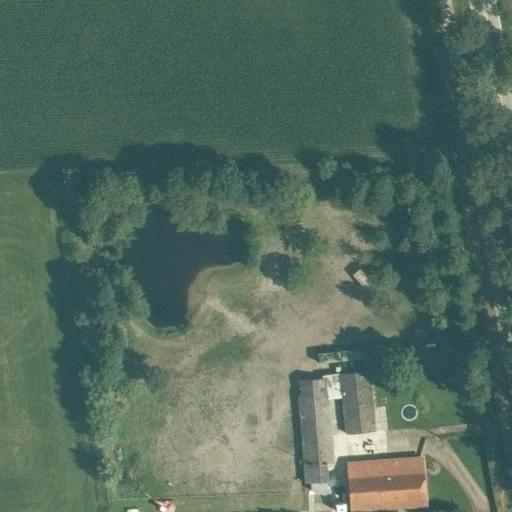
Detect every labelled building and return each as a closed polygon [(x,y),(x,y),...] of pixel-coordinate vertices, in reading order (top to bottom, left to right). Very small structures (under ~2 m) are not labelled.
[(385,344),(369,346),(370,354),(386,352),(385,344)] [(339,373),(345,433),(355,432),(375,430),(368,370),(349,372),(339,373)] [(336,464),(333,434),(326,374),(298,377),(300,394),(296,395),(305,482),(329,480),(328,465),(336,464)] [(330,398),(332,432),(343,431),(341,397),(330,398)] [(351,509),(405,505),(425,503),(421,457),(401,459),(347,463),(351,509)]
